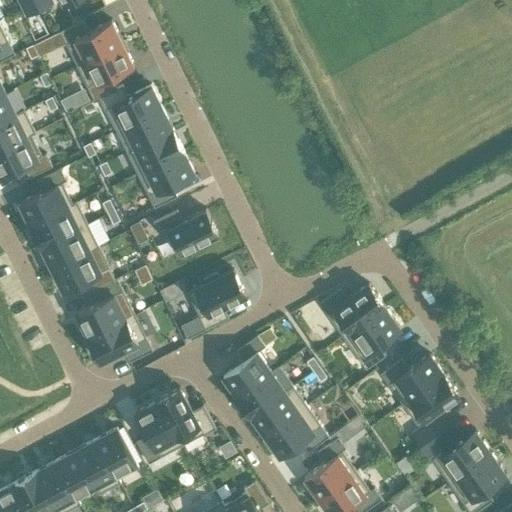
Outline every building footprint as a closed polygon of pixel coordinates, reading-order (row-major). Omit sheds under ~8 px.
[(22,0),(28,12),(40,6),(36,0),(22,0)] [(83,18),(61,29),(66,41),(75,36),(87,58),(123,39),(112,17),(88,29),(83,18)] [(0,42),(0,58),(15,51),(9,39),(0,44),(0,42)] [(87,58),(86,58),(97,80),(88,85),(94,96),(100,93),(116,85),(110,74),(134,62),(123,39),(87,58)] [(33,42),(27,46),(32,56),(38,52),(33,42)] [(47,70),(41,74),(46,84),(52,80),(47,70)] [(116,85),(100,93),(106,105),(115,101),(125,123),(163,104),(152,82),(129,94),(123,82),(116,85)] [(0,92),(0,119),(17,112),(6,90),(0,92)] [(72,93),(63,97),(69,109),(78,104),(72,93)] [(53,94),(46,98),(51,108),(58,104),(53,94)] [(163,104),(125,123),(136,145),(173,126),(163,104)] [(0,146),(27,133),(17,112),(0,119),(0,146)] [(173,126),(136,145),(147,166),(184,148),(173,126)] [(30,174),(53,163),(47,151),(38,155),(27,133),(0,146),(0,171),(1,174),(24,163),(30,174)] [(91,141),(84,144),(89,154),(96,151),(91,141)] [(184,148),(147,166),(158,188),(149,192),(155,204),(178,193),(172,181),(195,170),(184,148)] [(106,160),(100,163),(105,173),(111,170),(106,160)] [(21,199),(31,222),(69,203),(58,181),(67,177),(61,165),(38,176),(44,188),(21,199)] [(110,197),(103,200),(108,210),(115,207),(110,197)] [(31,222),(42,243),(80,225),(69,203),(31,222)] [(177,207),(155,217),(161,229),(170,225),(182,250),(219,232),(207,206),(183,218),(177,207)] [(115,207),(108,210),(113,221),(120,218),(115,207)] [(141,220),(131,225),(141,243),(150,239),(141,220)] [(42,243),(53,264),(90,246),(80,225),(42,243)] [(95,286),(115,276),(110,264),(101,268),(90,246),(53,264),(64,287),(87,276),(93,287),(95,286)] [(234,267),(197,285),(209,310),(200,314),(206,326),(228,315),(223,304),(247,292),(234,267)] [(101,297),(77,309),(89,334),(126,316),(115,291),(124,287),(118,275),(115,276),(95,286),(101,297)] [(336,306),(351,328),(385,303),(370,281),(347,297),(340,286),(320,301),(327,311),(336,306)] [(401,326),(385,303),(351,328),(367,350),(359,355),(366,366),(386,352),(379,341),(401,326)] [(125,346),(131,358),(153,347),(147,335),(138,339),(126,316),(89,334),(101,358),(125,346)] [(238,393),(272,368),(258,349),(266,343),(258,332),(238,347),(245,357),(224,372),(238,393)] [(397,375),(411,395),(445,371),(431,350),(409,366),(401,356),(381,370),(389,381),(397,375)] [(314,354),(307,359),(314,369),(321,364),(314,354)] [(321,364),(314,369),(320,378),(327,373),(321,364)] [(238,393),(252,413),(286,388),(272,368),(238,393)] [(460,392),(445,371),(411,395),(425,415),(460,392)] [(200,422),(204,431),(216,425),(204,403),(193,409),(180,385),(158,397),(178,433),(200,422)] [(266,432),(300,408),(286,388),(252,413),(266,432)] [(178,433),(158,397),(136,409),(149,433),(139,438),(150,460),(161,454),(157,445),(178,433)] [(266,432),(281,452),(302,437),(309,447),(328,434),(329,433),(322,422),(314,428),(300,408),(266,432)] [(329,433),(328,434),(332,439),(339,434),(343,439),(368,421),(361,411),(361,410),(329,433)] [(422,441),(442,427),(435,417),(414,431),(422,441)] [(118,424),(97,435),(116,471),(137,460),(118,424)] [(442,427),(422,441),(429,452),(450,437),(442,427)] [(475,427),(441,451),(457,473),(491,449),(475,427)] [(332,439),(319,448),(326,459),(305,474),(319,494),(353,470),(338,450),(347,445),(343,439),(339,434),(332,439)] [(116,471),(97,435),(77,447),(96,482),(116,471)] [(96,482),(77,447),(57,457),(76,493),(96,482)] [(491,449),(457,473),(473,495),(464,501),(472,511),(492,497),(485,487),(507,471),(491,449)] [(76,493),(57,457),(37,468),(56,504),(76,493)] [(41,511),(56,504),(37,468),(16,479),(34,511),(41,511)] [(375,485),(367,490),(353,470),(319,494),(331,511),(337,511),(355,499),(363,510),(383,495),(375,485)] [(256,477),(245,484),(250,493),(226,507),(228,511),(261,511),(258,505),(269,499),(256,477)] [(34,511),(16,479),(0,487),(0,498),(7,511),(34,511)] [(412,482),(406,486),(414,499),(420,494),(412,482)] [(144,500),(134,506),(138,511),(148,506),(144,500)] [(396,511),(390,503),(376,511),(396,511)]
